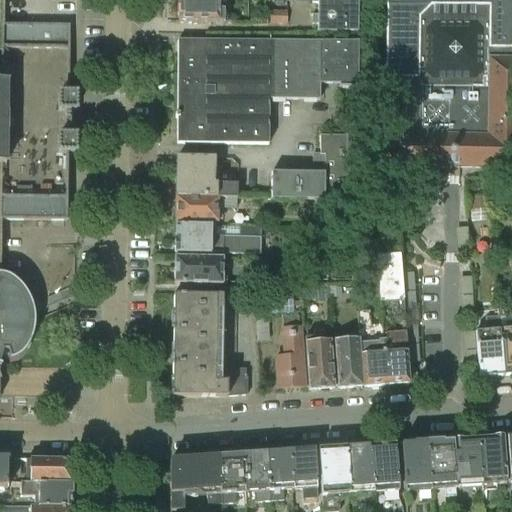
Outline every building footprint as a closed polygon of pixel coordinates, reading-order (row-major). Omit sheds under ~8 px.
[(219,11),(218,0),(178,0),(178,23),(224,24),(224,11),(219,11)] [(317,26),(317,33),(358,34),(358,0),(311,0),(312,4),(318,5),(318,17),(312,16),(311,26),(317,26)] [(511,0),(387,0),(385,167),(393,168),(511,169),(511,0)] [(287,12),(270,13),(270,25),(287,25),(287,12)] [(1,49),(67,50),(69,50),(69,26),(1,26),(1,49)] [(250,42),(199,41),(178,41),(177,115),(176,115),(176,119),(177,119),(177,145),(268,146),(269,101),(294,101),(317,101),(318,101),(318,86),(339,86),(339,88),(338,88),(338,90),(357,90),(358,43),(357,43),(320,43),(250,42)] [(0,359),(2,353),(7,353),(9,361),(8,361),(8,363),(14,361),(17,360),(21,357),(25,353),(28,347),(30,343),(32,338),(33,330),(34,325),(34,319),(32,309),(30,304),(28,299),(24,293),(21,288),(16,283),(12,280),(8,278),(5,276),(0,275),(0,165),(8,165),(8,164),(7,164),(8,129),(8,84),(9,84),(9,82),(0,82),(0,359)] [(59,112),(66,113),(76,113),(76,94),(67,94),(59,94),(59,112)] [(76,136),(66,136),(59,136),(59,155),(67,155),(76,155),(76,136)] [(271,174),(270,201),(324,202),(355,202),(356,137),(320,137),(320,175),(271,174)] [(176,199),(226,200),(237,200),(237,186),(215,186),(215,159),(177,159),(176,199)] [(492,200),(511,198),(511,184),(491,186),(492,200)] [(67,198),(1,197),(1,221),(67,222),(67,198)] [(226,205),(226,200),(176,199),(175,224),(218,225),(218,205),(226,205)] [(470,201),(471,211),(489,210),(488,200),(470,201)] [(240,228),(175,227),(175,255),(260,256),(261,228),(240,228)] [(348,236),(327,236),(327,256),(348,257),(348,236)] [(409,385),(407,366),(398,237),(387,238),(388,256),(377,257),(382,336),(385,387),(409,385)] [(298,260),(297,251),(289,251),(289,260),(298,260)] [(175,259),(174,285),(222,286),(222,260),(175,259)] [(328,287),(329,300),(342,299),(341,286),(328,287)] [(329,300),(328,287),(302,289),(303,303),(329,301),(329,300)] [(266,315),(292,313),(291,291),(265,292),(266,315)] [(202,400),(207,399),(247,397),(247,376),(246,375),(246,370),(221,370),(222,297),(173,295),(171,399),(202,400)] [(511,378),(511,310),(498,312),(499,318),(504,379),(511,378)] [(362,388),(385,387),(382,336),(374,336),(373,328),(370,328),(369,313),(357,314),(358,326),(362,388)] [(278,390),(304,388),(300,330),(299,330),(298,316),(282,317),(283,331),(285,359),(276,359),(278,390)] [(478,380),(504,379),(499,318),(485,319),(486,328),(477,328),(477,333),(475,333),(478,380)] [(358,326),(347,327),(347,337),(348,336),(349,341),(333,342),(337,390),(362,388),(358,326)] [(334,390),(330,343),(315,344),(315,339),(304,339),(308,392),(334,390)] [(415,365),(407,366),(409,385),(425,384),(416,376),(415,365)] [(477,441),(480,487),(506,485),(502,439),(477,441)] [(456,488),(480,487),(477,441),(452,442),(455,490),(456,490),(456,488)] [(429,492),(455,490),(452,442),(426,444),(429,492)] [(407,494),(429,492),(426,444),(401,446),(404,490),(405,490),(405,494),(407,494)] [(399,502),(395,446),(369,448),(373,495),(374,504),(399,502)] [(349,497),(373,495),(369,448),(318,451),(321,497),(349,496),(349,497)] [(288,453),(291,491),(302,491),(302,501),(317,500),(316,490),(316,485),(314,452),(288,453)] [(283,492),(291,491),(288,453),(263,455),(267,503),(284,502),(283,492)] [(245,505),(267,503),(263,455),(242,456),(245,500),(245,505)] [(218,458),(221,506),(236,505),(235,500),(245,500),(242,456),(218,458)] [(221,511),(221,506),(218,458),(192,460),(195,498),(201,498),(202,507),(204,507),(204,511),(221,511)] [(183,499),(195,498),(192,460),(170,461),(170,495),(170,511),(183,511),(183,499)] [(31,461),(31,484),(71,485),(71,466),(66,461),(31,461)] [(71,495),(71,485),(31,484),(11,484),(11,489),(20,489),(20,498),(30,498),(30,508),(18,508),(70,509),(70,494),(71,495)]
